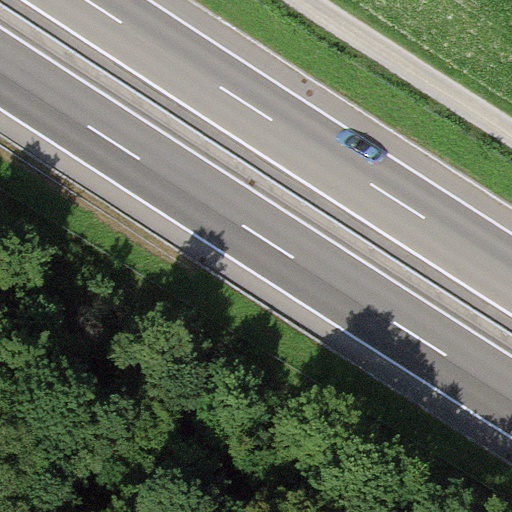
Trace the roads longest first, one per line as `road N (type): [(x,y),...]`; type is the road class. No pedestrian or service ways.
road 1 (motorway): [(0,67),(511,395)]
road 2 (motorway): [(511,274),(89,0)]
road 3 (track): [(511,127),(318,0)]
